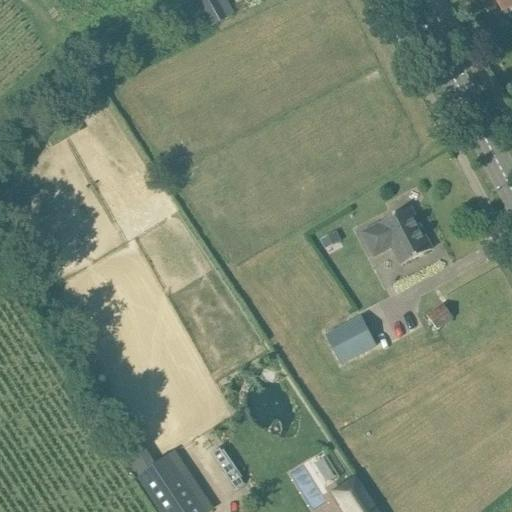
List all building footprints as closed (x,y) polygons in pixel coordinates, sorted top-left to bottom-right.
[(226,0),(197,0),(210,23),(233,11),(226,0)] [(511,0),(497,0),(502,11),(511,7),(511,0)] [(382,226),(365,235),(376,256),(393,247),(403,266),(432,250),(411,209),(381,224),(382,226)] [(336,233),(322,241),(326,249),(341,242),(340,240),(336,233)] [(443,303),(427,315),(438,330),(454,318),(443,303)] [(361,319),(326,337),(341,367),(376,349),(361,319)] [(199,511),(171,467),(140,486),(156,511),(199,511)]
